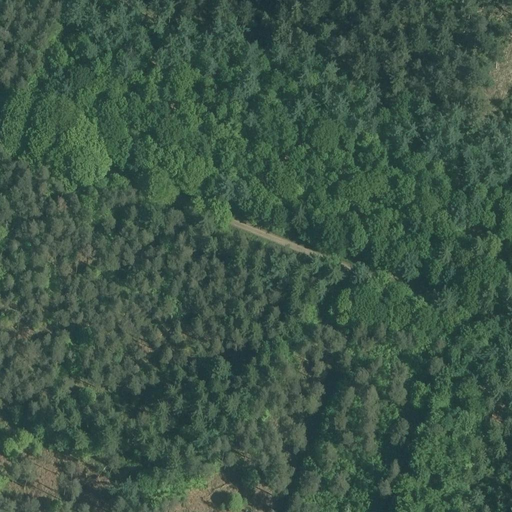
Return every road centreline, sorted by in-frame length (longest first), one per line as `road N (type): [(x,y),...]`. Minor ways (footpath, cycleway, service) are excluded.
road 1 (track): [(511,325),(33,139)]
road 2 (track): [(87,0),(33,139)]
